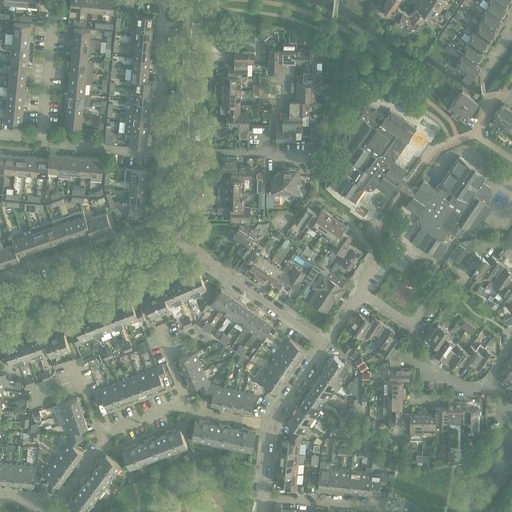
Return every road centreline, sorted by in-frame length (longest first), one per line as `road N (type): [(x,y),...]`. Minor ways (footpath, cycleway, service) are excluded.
road 1 (residential): [(361,294),(415,330),(414,360),(463,388),(488,383),(511,333)]
road 2 (tertiary): [(0,309),(173,238)]
road 3 (residential): [(0,134),(41,138),(55,0)]
road 4 (residential): [(322,340),(209,261)]
road 5 (residential): [(393,511),(262,497)]
